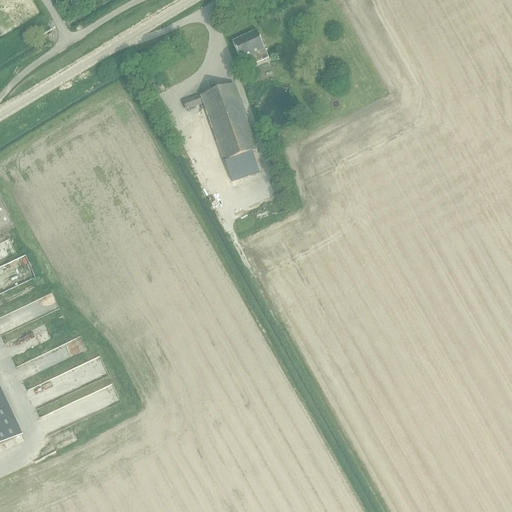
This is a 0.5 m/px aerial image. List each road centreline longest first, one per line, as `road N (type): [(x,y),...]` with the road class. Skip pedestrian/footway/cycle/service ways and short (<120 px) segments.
road 1 (unclassified): [(0,115),(195,0)]
road 2 (unclassified): [(0,96),(153,0)]
